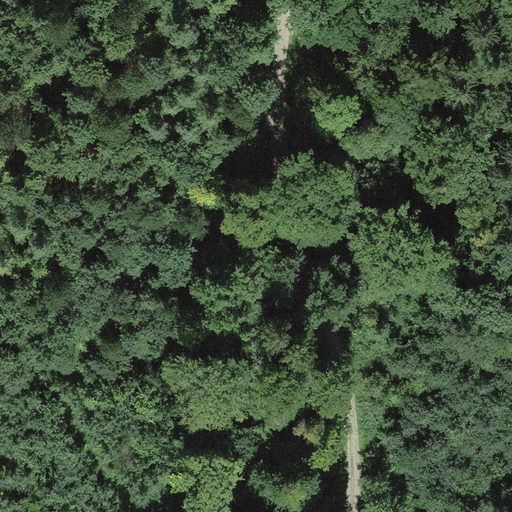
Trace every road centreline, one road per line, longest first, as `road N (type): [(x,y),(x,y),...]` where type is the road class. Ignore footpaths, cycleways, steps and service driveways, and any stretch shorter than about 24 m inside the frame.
road 1 (track): [(193,511),(179,397),(184,327),(277,87)]
road 2 (track): [(277,87),(288,262),(335,511)]
